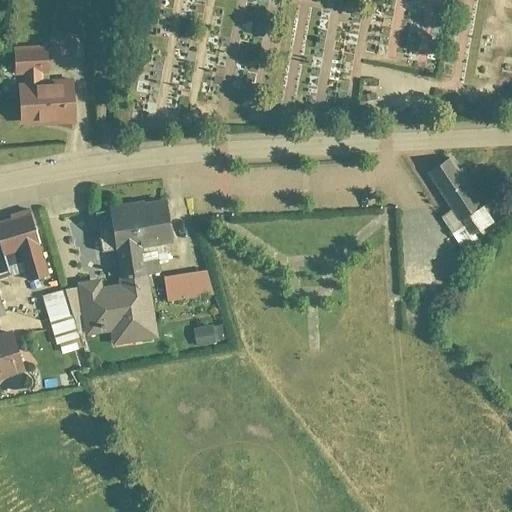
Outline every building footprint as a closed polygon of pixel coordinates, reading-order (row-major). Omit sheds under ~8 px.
[(90,0),(87,0),(54,0),(50,32),(86,37),(90,0)] [(53,44),(14,45),(15,73),(26,73),(27,119),(72,118),(71,81),(54,81),(53,44)] [(442,147),(412,165),(456,236),(485,218),(442,147)] [(181,201),(109,208),(112,250),(132,248),(135,277),(160,274),(157,242),(184,240),(181,201)] [(29,213),(0,220),(0,254),(4,268),(18,264),(25,288),(48,282),(29,213)] [(215,272),(180,274),(182,299),(216,297),(215,272)] [(144,336),(167,334),(162,276),(134,277),(135,287),(97,289),(100,331),(144,328),(144,336)] [(46,295),(63,354),(84,348),(67,289),(46,295)] [(198,327),(200,345),(228,341),(225,324),(198,327)] [(4,332),(0,333),(0,372),(16,367),(4,332)]
